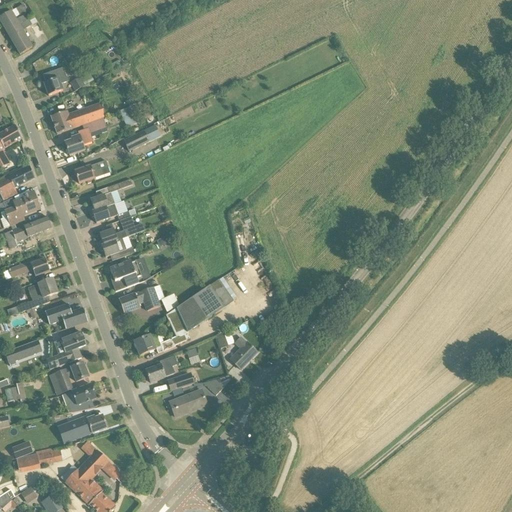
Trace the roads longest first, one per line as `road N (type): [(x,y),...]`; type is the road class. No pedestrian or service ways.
road 1 (residential): [(186,476),(148,437),(130,403),(47,141),(0,48)]
road 2 (tertiary): [(288,359),(352,285),(511,58)]
road 3 (track): [(511,356),(317,511)]
road 4 (tertiary): [(198,485),(252,420),(288,359)]
road 5 (tertiary): [(288,359),(186,476)]
